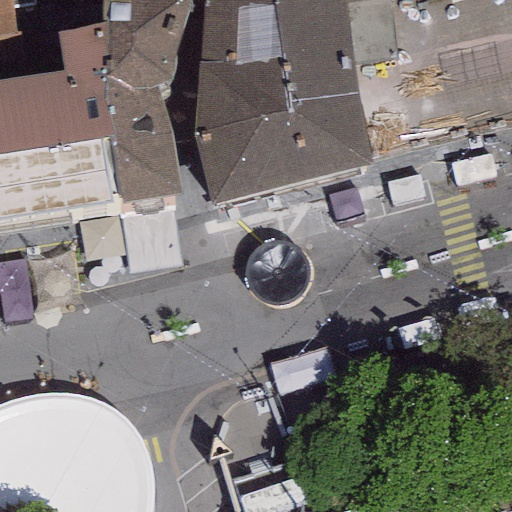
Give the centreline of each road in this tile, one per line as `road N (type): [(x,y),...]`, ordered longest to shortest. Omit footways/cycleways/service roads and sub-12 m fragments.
road 1 (residential): [(106,344),(511,241)]
road 2 (residential): [(124,511),(110,460),(106,344)]
